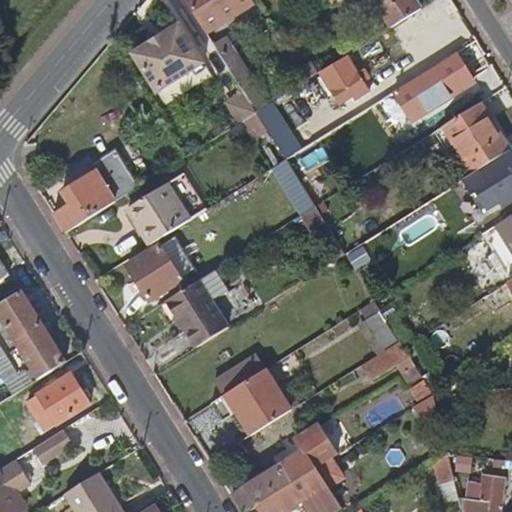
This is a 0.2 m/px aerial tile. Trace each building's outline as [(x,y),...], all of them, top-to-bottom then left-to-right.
[(186,0),(203,27),(246,0),(186,0)] [(370,0),(389,31),(415,14),(406,0),(370,0)] [(200,64),(180,31),(146,51),(166,85),(200,64)] [(265,109),(269,106),(226,38),(212,46),(237,87),(255,115),(265,109)] [(470,85),(454,56),(393,95),(409,122),(470,85)] [(345,59),(320,74),(340,106),(351,100),(354,106),(369,97),(345,59)] [(317,77),(308,64),(298,70),(306,84),(317,77)] [(255,115),(237,87),(227,94),(243,123),(255,115)] [(393,95),(378,104),(394,131),(409,122),(393,95)] [(479,171),(508,153),(480,107),(441,131),(469,178),(473,175),(479,171)] [(267,133),(285,162),(296,155),(273,117),(271,119),(265,109),(255,115),(267,133)] [(267,133),(255,115),(243,123),(241,124),(252,143),(267,133)] [(72,204),(54,215),(66,235),(139,188),(114,149),(89,165),(94,171),(64,190),(72,204)] [(511,205),(511,158),(508,153),(479,171),(504,210),(511,205)] [(477,182),(473,175),(469,178),(451,189),(458,196),(477,182)] [(153,245),(189,222),(166,187),(125,211),(134,226),(139,223),(153,245)] [(324,205),(315,210),(329,233),(340,225),(338,222),(335,223),(324,205)] [(329,233),(315,210),(301,219),(330,265),(344,256),(329,233)] [(459,249),(488,231),(480,219),(451,237),(459,249)] [(511,256),(511,219),(495,231),(511,256)] [(160,249),(159,248),(128,267),(149,302),(181,283),(179,280),(193,271),(174,241),(160,249)] [(498,278),(505,274),(493,254),(486,258),(498,278)] [(0,282),(9,278),(0,263),(0,282)] [(511,292),(511,282),(511,281),(488,296),(492,304),(511,292)] [(167,303),(195,350),(227,330),(198,283),(167,303)] [(410,295),(401,300),(405,307),(413,301),(410,295)] [(0,321),(39,382),(64,366),(51,346),(59,340),(51,327),(43,333),(19,296),(0,306),(0,321)] [(365,322),(379,313),(374,303),(359,312),(365,322)] [(399,343),(379,313),(365,322),(363,324),(383,353),(399,343)] [(465,323),(460,316),(451,320),(456,329),(465,323)] [(383,353),(363,324),(357,328),(376,357),(383,353)] [(0,345),(0,380),(12,399),(27,389),(31,387),(23,374),(19,377),(0,345)] [(402,374),(414,366),(403,350),(400,345),(362,370),(371,383),(397,366),(402,374)] [(210,383),(221,400),(264,372),(253,355),(210,383)] [(421,378),(414,366),(402,374),(400,375),(407,387),(421,378)] [(264,372),(221,400),(248,439),(270,425),(290,412),(264,372)] [(88,407),(70,378),(37,398),(38,401),(28,407),(35,418),(31,421),(41,436),(54,428),(88,407)] [(407,390),(417,406),(433,396),(423,380),(407,390)] [(459,394),(433,396),(435,407),(460,404),(459,394)] [(435,407),(433,396),(417,406),(412,410),(422,426),(438,417),(435,407)] [(506,400),(476,399),(476,403),(475,403),(473,427),(466,426),(465,438),(471,439),(471,451),(502,454),(506,400)] [(314,471),(336,457),(317,427),(295,440),(303,453),(314,471)] [(72,448),(63,434),(33,452),(42,467),(72,448)] [(239,445),(215,460),(223,473),(247,458),(239,445)] [(257,507),(314,471),(303,453),(246,489),(257,507)] [(436,489),(454,484),(448,457),(446,457),(432,466),(436,489)] [(465,474),(467,459),(453,458),(452,473),(465,474)] [(23,476),(15,463),(0,472),(0,511),(12,511),(1,495),(6,491),(5,488),(9,485),(23,476)] [(325,489),(314,471),(257,507),(260,511),(287,511),(301,504),(305,511),(336,511),(339,511),(325,489)] [(120,511),(97,477),(64,498),(73,511),(120,511)] [(463,506),(459,505),(460,511),(502,511),(504,482),(484,480),(483,487),(482,507),(463,506)] [(463,506),(482,507),(483,487),(466,484),(463,506)] [(25,511),(9,485),(5,488),(6,491),(1,495),(12,511),(25,511)] [(230,499),(239,511),(249,511),(257,507),(246,489),(230,499)]
